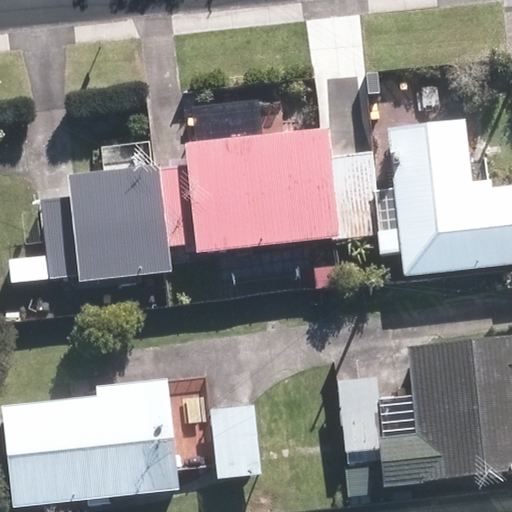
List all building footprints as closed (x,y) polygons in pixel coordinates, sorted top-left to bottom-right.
[(470,130),(405,136),(417,264),(511,255),(511,190),(476,194),(470,130)] [(334,145),(207,156),(215,237),(342,226),(334,145)] [(168,171),(87,178),(96,271),(176,263),(168,171)] [(511,341),(427,351),(436,432),(396,436),(400,475),(511,462),(511,341)] [(171,403),(8,422),(17,500),(180,481),(171,403)]
